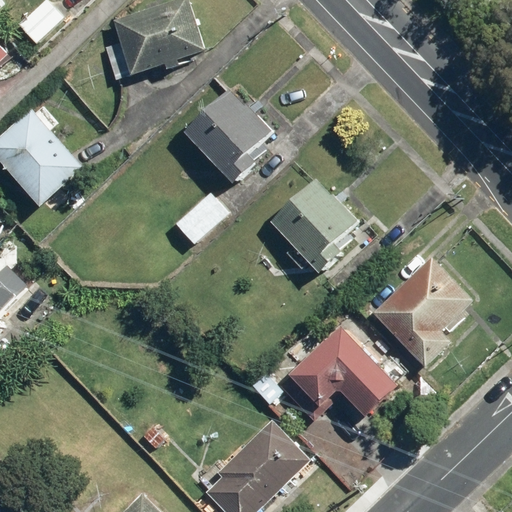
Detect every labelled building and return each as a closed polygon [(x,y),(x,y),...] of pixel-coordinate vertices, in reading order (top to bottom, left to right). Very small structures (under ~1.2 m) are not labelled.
[(72,16),(57,0),(47,0),(24,22),(44,43),(72,16)] [(198,0),(178,0),(122,19),(129,40),(110,47),(120,79),(169,63),(171,70),(194,62),(193,59),(216,51),(198,0)] [(0,73),(23,52),(0,27),(0,73)] [(239,85),(193,129),(244,182),(268,159),(260,150),(282,130),(239,85)] [(28,109),(0,136),(0,167),(42,210),(86,168),(28,109)] [(324,173),(279,219),(303,242),(293,253),(310,270),(320,260),(330,270),(352,247),(346,241),(369,218),(324,173)] [(237,213),(216,191),(180,224),(201,247),(237,213)] [(439,253),(380,312),(434,365),(460,339),(451,331),(484,298),(439,253)] [(0,335),(6,329),(0,322),(0,319),(20,300),(0,280),(0,335)] [(355,321),(289,376),(325,412),(347,391),(373,417),(416,374),(393,351),(389,355),(355,321)] [(223,479),(213,489),(234,511),(265,511),(321,460),(282,417),(220,475),(223,479)] [(174,511),(153,491),(129,511),(174,511)]
